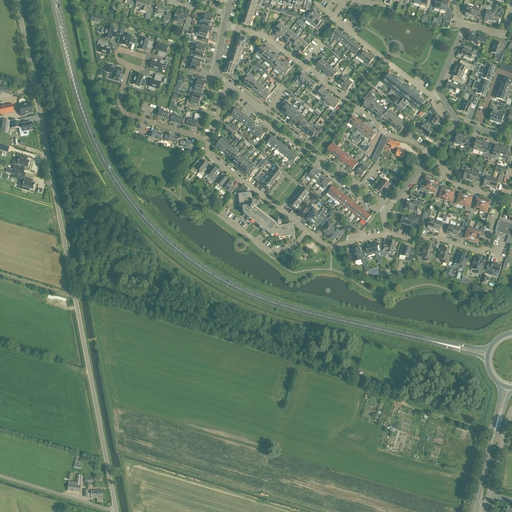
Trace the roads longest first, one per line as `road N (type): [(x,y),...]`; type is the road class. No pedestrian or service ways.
road 1 (primary): [(487,353),(263,299),(196,264),(120,188),(82,110),(63,32)]
road 2 (unclassified): [(115,511),(17,0)]
road 3 (track): [(494,432),(300,366)]
road 4 (residential): [(388,234),(484,252),(500,198)]
road 5 (residential): [(209,140),(206,153),(306,232)]
road 6 (residential): [(429,95),(332,18)]
road 7 (unclassified): [(0,476),(115,511)]
